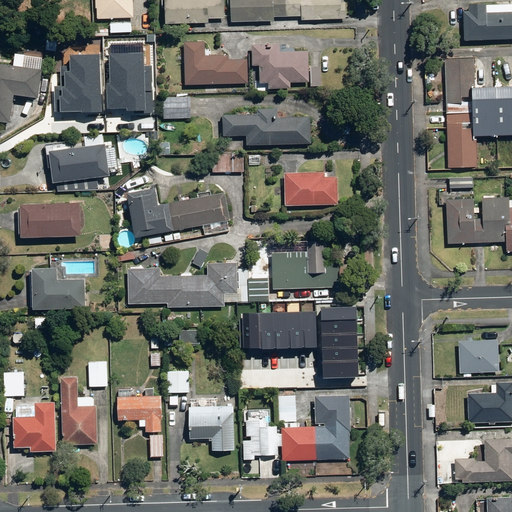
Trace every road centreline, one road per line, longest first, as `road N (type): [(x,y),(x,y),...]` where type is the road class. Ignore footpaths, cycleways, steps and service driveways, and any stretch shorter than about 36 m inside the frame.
road 1 (primary): [(402,299),(393,0)]
road 2 (primary): [(407,507),(402,299)]
road 3 (residential): [(407,507),(244,511)]
